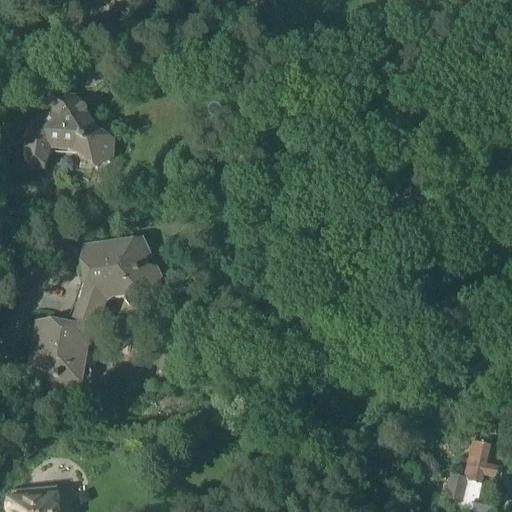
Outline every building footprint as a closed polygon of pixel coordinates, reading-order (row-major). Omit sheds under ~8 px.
[(75,91),(77,73),(57,72),(55,90),(75,91)] [(455,131),(441,97),(419,106),(433,140),(455,131)] [(95,134),(75,101),(55,100),(50,115),(53,119),(45,128),(41,124),(25,134),(28,170),(30,170),(30,169),(29,168),(29,166),(42,167),(41,169),(40,169),(40,171),(42,171),(46,155),(49,151),(73,153),(98,167),(111,159),(112,144),(95,134)] [(141,301),(140,298),(159,296),(162,281),(157,271),(148,270),(147,261),(150,257),(143,243),(85,252),(82,267),(86,270),(89,285),(88,286),(71,333),(55,330),(53,326),(37,328),(27,387),(41,394),(45,391),(53,392),(55,401),(64,406),(79,404),(82,386),(85,386),(91,383),(92,375),(87,370),(85,370),(90,342),(103,304),(124,301),(125,303),(130,308),(138,307),(141,301)] [(489,435),(502,435),(503,424),(490,423),(489,435)] [(494,479),(497,468),(486,465),(488,457),(490,449),(471,444),(462,479),(450,476),(444,500),(461,504),(460,508),(476,511),(491,511),(493,504),(478,500),(482,486),(481,485),(483,476),(494,479)] [(8,495),(9,504),(8,504),(8,506),(7,509),(7,511),(60,511),(58,491),(8,495)]
